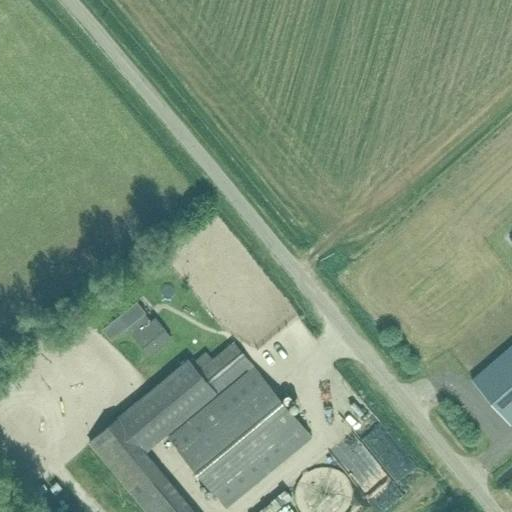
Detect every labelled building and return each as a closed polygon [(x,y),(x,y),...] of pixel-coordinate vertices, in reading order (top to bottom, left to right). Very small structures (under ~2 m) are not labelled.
[(498,323),(511,309),(511,284),(485,310),(498,323)] [(437,317),(461,301),(454,291),(430,308),(437,317)] [(134,302),(103,328),(112,339),(126,328),(149,356),(171,338),(154,318),(150,321),(134,302)] [(195,511),(145,451),(247,367),(249,369),(168,436),(226,506),(311,436),(233,342),(199,371),(189,359),(89,441),(147,511),(195,511)] [(511,422),(511,343),(471,379),(510,424),(511,422)] [(359,423),(340,439),(366,469),(385,454),(359,423)] [(334,511),(356,485),(321,457),(300,484),(334,511)] [(372,485),(390,496),(403,476),(385,465),(372,485)] [(303,511),(281,488),(254,511),(303,511)]
